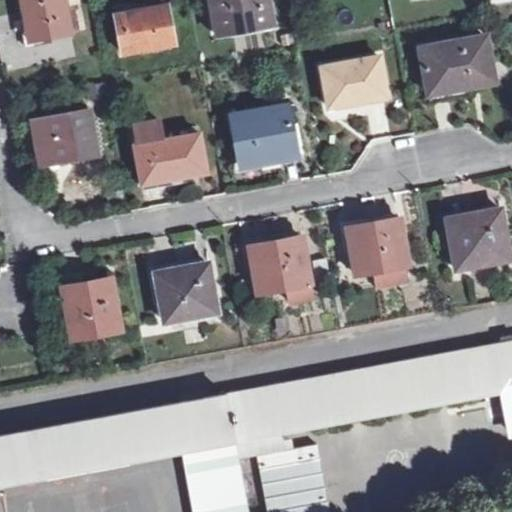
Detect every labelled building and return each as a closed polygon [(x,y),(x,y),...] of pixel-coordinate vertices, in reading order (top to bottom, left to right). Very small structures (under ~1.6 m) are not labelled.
[(29,37),(71,29),(65,0),(22,0),(24,7),(29,37)] [(273,22),(268,0),(210,0),(217,33),(273,22)] [(122,49),(173,40),(167,5),(137,10),(116,14),(122,49)] [(429,92),(472,84),(471,77),(493,73),(486,36),(421,48),(429,92)] [(360,100),(386,95),(379,55),(320,66),(328,106),(360,100)] [(494,80),(493,73),(471,77),(472,84),(483,82),(494,80)] [(232,115),(240,157),(255,154),(257,162),(267,160),(298,154),(289,105),(232,115)] [(57,159),(96,152),(88,111),(33,121),(41,162),(57,159)] [(205,171),(199,132),(163,138),(160,118),(133,123),(137,143),(135,143),(142,183),(163,179),(205,171)] [(241,165),(257,162),(255,154),(240,157),(241,165)] [(456,267),(508,258),(499,209),(472,214),(447,219),(456,267)] [(376,269),(406,263),(409,262),(399,217),(373,222),(348,226),(357,273),(376,269)] [(286,287),(311,282),(302,237),(273,242),(250,247),(259,293),(286,287)] [(190,270),(211,267),(210,261),(189,265),(190,270)] [(406,263),(376,269),(379,284),(409,278),(406,263)] [(219,311),(211,267),(190,270),(189,265),(174,267),(156,271),(165,321),(219,311)] [(73,336),(120,327),(111,278),(89,282),(63,287),(73,336)] [(311,282),(286,287),(289,303),(313,298),(311,282)] [(511,339),(0,435),(0,484),(181,452),(282,433),(501,393),(509,436),(511,434),(511,339)] [(286,442),(282,433),(181,452),(192,511),(249,511),(239,461),(259,457),(295,450),(293,441),(286,442)] [(295,450),(259,457),(269,511),(331,511),(319,445),(295,450)]
